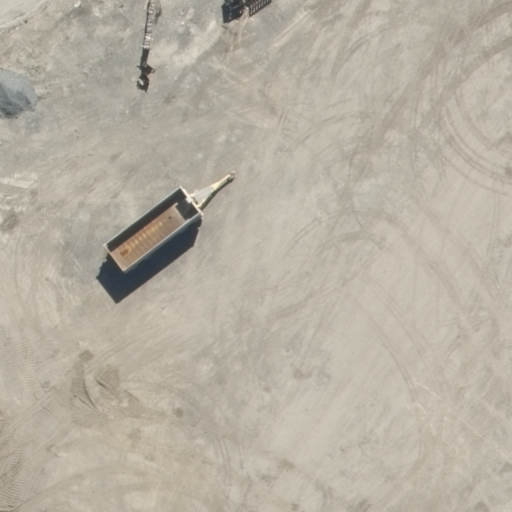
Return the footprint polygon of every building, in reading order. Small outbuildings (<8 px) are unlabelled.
[(27,69),(0,92),(0,123),(8,133),(50,96),(27,69)] [(98,156),(66,184),(121,247),(153,219),(98,156)] [(462,233),(401,171),(379,192),(441,254),(462,233)] [(429,268),(372,208),(350,230),(407,290),(429,268)] [(52,511),(42,501),(30,511),(52,511)]
